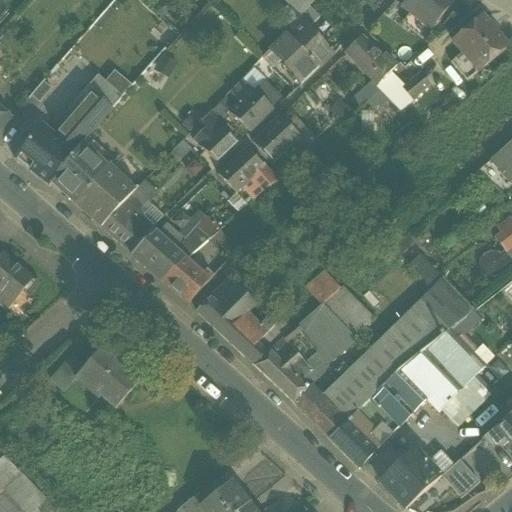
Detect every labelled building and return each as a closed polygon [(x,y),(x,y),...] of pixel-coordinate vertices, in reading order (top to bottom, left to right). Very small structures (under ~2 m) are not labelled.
[(317,0),(316,0),(280,0),(300,18),(317,0)] [(447,0),(409,0),(402,9),(409,15),(402,24),(422,41),(453,4),(447,0)] [(482,20),(452,45),(460,55),(476,74),(477,74),(507,49),(482,20)] [(333,56),(301,21),(285,36),(286,37),(318,70),(333,56)] [(318,70),(286,37),(271,51),(262,60),(272,71),(281,63),(288,70),(286,73),(300,87),(318,70)] [(381,59),(361,40),(345,55),(378,87),(387,77),(396,68),(384,57),(381,59)] [(476,74),(460,55),(450,64),(466,83),(476,74)] [(420,75),(401,91),(412,103),(430,88),(420,75)] [(398,93),(388,83),(391,81),(387,77),(378,87),(402,111),(412,103),(401,91),(398,93)] [(97,78),(86,90),(92,95),(111,111),(122,98),(97,78)] [(31,99),(38,105),(50,91),(43,85),(31,99)] [(256,98),(242,85),(232,94),(242,104),(229,116),(248,134),(271,112),(267,108),(267,109),(256,98)] [(276,99),(265,89),(256,98),(267,109),(267,108),(276,99)] [(55,138),(41,126),(14,161),(48,188),(51,185),(84,142),(111,111),(92,95),(55,138)] [(390,122),(400,111),(389,100),(378,111),(390,122)] [(0,132),(12,119),(0,110),(0,132)] [(233,136),(210,114),(200,124),(206,129),(193,142),(215,163),(235,145),(229,139),(233,136)] [(279,119),(252,145),(273,165),(291,148),(302,159),(311,150),(279,119)] [(179,162),(191,149),(182,141),(170,155),(179,162)] [(84,142),(51,185),(73,206),(107,168),(110,165),(84,142)] [(511,142),(490,162),(510,184),(511,182),(511,142)] [(248,148),(217,178),(235,197),(251,181),(256,186),(247,193),(254,202),(277,181),(271,175),(264,169),(264,168),(263,166),(262,167),(248,148)] [(191,161),(185,172),(196,178),(202,167),(191,161)] [(281,167),(271,175),(277,181),(286,174),(281,167)] [(107,168),(73,206),(100,230),(132,197),(119,185),(122,181),(107,168)] [(132,197),(100,230),(128,254),(153,229),(142,219),(146,214),(142,211),(156,195),(144,184),(132,197)] [(498,245),(504,253),(511,246),(511,226),(501,235),(505,240),(498,245)] [(195,230),(175,252),(185,262),(186,262),(195,254),(209,242),(195,230)] [(175,252),(154,234),(130,257),(161,284),(161,283),(185,262),(175,252)] [(492,278),(500,278),(511,269),(511,246),(504,253),(505,254),(502,256),(493,255),(486,260),(485,270),(492,278)] [(409,265),(428,286),(439,276),(421,255),(409,265)] [(33,284),(2,257),(0,259),(0,297),(13,308),(23,296),(28,301),(39,289),(33,285),(33,284)] [(185,262),(161,283),(188,307),(212,279),(205,272),(202,276),(186,262),(185,262)] [(248,263),(196,315),(254,368),(267,355),(256,346),(275,326),(268,320),(259,330),(246,316),(275,290),(248,263)] [(338,292),(322,273),(303,290),(320,308),(321,307),(338,292)] [(440,281),(419,302),(429,312),(439,302),(451,291),(440,281)] [(366,315),(342,291),(340,293),(338,292),(321,307),(347,332),(366,315)] [(451,291),(439,302),(450,314),(462,303),(451,291)] [(13,308),(0,297),(0,308),(7,314),(13,308)] [(429,312),(419,302),(321,398),(345,423),(348,420),(397,372),(448,332),(429,312)] [(450,314),(439,302),(429,312),(448,332),(459,323),(450,314)] [(450,314),(459,323),(472,313),(462,303),(450,314)] [(347,332),(321,307),(320,308),(282,342),(310,375),(354,340),(347,332)] [(448,332),(397,372),(348,420),(378,449),(424,403),(437,415),(444,408),(473,380),(483,369),(474,359),(448,332)] [(282,342),(255,369),(293,406),(306,393),(303,389),(312,381),(308,376),(310,375),(282,342)] [(474,359),(483,369),(493,359),(484,349),(474,359)] [(141,385),(104,353),(86,373),(77,384),(97,401),(100,398),(117,413),(141,385)] [(86,373),(72,360),(50,384),(61,393),(73,380),(77,384),(86,373)] [(489,396),(473,380),(444,408),(461,424),(489,396)] [(345,423),(321,398),(303,416),(327,441),(345,423)] [(511,416),(483,441),(489,448),(502,438),(511,449),(511,416)] [(378,449),(348,420),(345,423),(327,441),(357,471),(378,449)] [(398,511),(404,511),(431,484),(404,455),(375,486),(398,511)] [(55,511),(3,459),(0,461),(0,495),(3,492),(22,511),(55,511)] [(459,463),(441,479),(451,490),(469,474),(459,463)] [(469,474),(451,490),(459,499),(477,484),(469,474)] [(209,503),(199,511),(241,511),(248,507),(231,486),(209,503)] [(201,493),(180,511),(199,511),(209,503),(201,493)]
